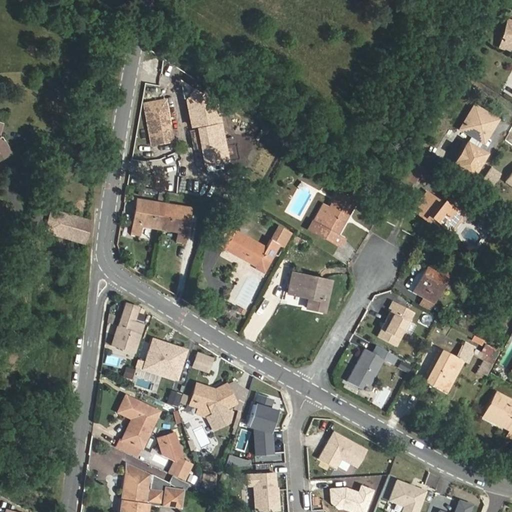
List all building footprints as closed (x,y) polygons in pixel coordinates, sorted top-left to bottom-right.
[(511,17),(507,16),(500,41),(511,44),(511,17)] [(466,95),(470,87),(462,83),(457,91),(466,95)] [(166,100),(143,104),(151,145),(173,141),(166,100)] [(496,118),(474,105),(460,128),(475,137),(463,157),(476,165),(483,152),(478,149),(496,118)] [(0,159),(9,155),(0,139),(0,138),(0,127),(0,126),(0,159)] [(198,130),(201,148),(204,165),(227,161),(220,126),(198,130)] [(193,149),(201,148),(198,130),(190,132),(193,149)] [(415,181),(421,170),(412,165),(404,181),(413,186),(415,181)] [(498,173),(490,168),(484,179),(491,184),(498,173)] [(429,174),(421,170),(415,181),(423,185),(429,174)] [(356,201),(339,190),(320,225),(312,220),(306,231),(340,249),(345,239),(338,235),(356,201)] [(429,219),(431,216),(438,222),(447,229),(450,225),(453,225),(456,221),(456,218),(459,214),(442,201),(441,203),(425,191),(411,208),(427,221),(429,219)] [(132,234),(139,235),(140,226),(178,232),(177,240),(185,242),(189,208),(137,200),(132,234)] [(46,232),(84,243),(89,223),(89,221),(52,210),(46,232)] [(431,216),(429,219),(436,225),(438,222),(431,216)] [(270,241),(266,248),(233,230),(236,222),(227,218),(217,237),(226,242),(222,249),(255,267),(260,258),(268,262),(278,245),(287,250),(296,234),(280,223),(270,241)] [(222,249),(226,242),(217,237),(213,245),(222,249)] [(449,274),(429,264),(415,292),(434,302),(449,274)] [(243,282),(236,279),(229,301),(251,309),(262,279),(246,273),(243,282)] [(329,282),(291,273),(287,294),(308,298),(305,308),(322,311),(329,282)] [(392,310),(378,337),(396,347),(411,319),(405,316),(408,310),(393,302),(389,309),(392,310)] [(129,335),(133,321),(138,307),(125,303),(117,331),(129,335)] [(142,324),(133,321),(129,335),(117,331),(112,346),(133,353),(142,324)] [(176,379),(186,350),(172,346),(168,348),(164,347),(165,344),(152,340),(145,364),(158,368),(162,375),(176,379)] [(475,346),(465,341),(456,357),(462,360),(467,363),(475,346)] [(498,351),(486,344),(481,353),(486,355),(483,360),(491,364),(498,351)] [(364,349),(346,382),(360,389),(363,383),(368,386),(383,359),(364,349)] [(441,350),(424,382),(445,393),(462,360),(456,357),(441,350)] [(206,373),(212,357),(195,351),(189,368),(206,373)] [(397,361),(395,369),(407,373),(409,365),(397,361)] [(145,364),(143,369),(162,375),(158,368),(145,364)] [(129,381),(133,370),(124,367),(120,378),(129,381)] [(204,386),(196,384),(191,401),(197,403),(198,403),(202,402),(206,403),(212,414),(225,408),(233,403),(234,400),(226,384),(212,391),(206,389),(204,386)] [(169,390),(165,405),(174,407),(179,393),(169,390)] [(483,415),(509,429),(511,430),(511,400),(496,391),(483,415)] [(179,394),(177,404),(184,405),(186,395),(179,394)] [(157,411),(124,395),(116,412),(127,417),(130,411),(132,412),(130,418),(132,419),(130,425),(127,423),(120,439),(140,448),(157,411)] [(198,403),(197,403),(194,413),(207,417),(213,429),(228,421),(231,411),(226,410),(225,408),(212,414),(206,403),(202,402),(198,403)] [(364,449),(330,430),(314,459),(333,470),(339,460),(354,468),(364,449)] [(157,442),(160,451),(173,457),(165,471),(180,478),(187,463),(179,459),(180,457),(172,432),(168,433),(169,438),(157,442)] [(168,433),(156,437),(157,442),(169,438),(168,433)] [(120,439),(116,448),(135,457),(140,448),(120,439)] [(127,464),(125,474),(148,477),(148,474),(127,464)] [(272,471),(243,474),(244,487),(250,487),(251,511),(256,511),(278,510),(276,487),(273,487),(272,471)] [(124,484),(146,488),(148,477),(125,474),(124,484)] [(416,511),(424,491),(394,480),(386,501),(401,506),(398,511),(416,511)] [(124,484),(121,501),(125,501),(125,509),(123,511),(122,511),(145,511),(147,505),(144,505),(144,500),(148,501),(148,503),(160,504),(161,493),(150,491),(149,494),(145,494),(146,488),(124,484)] [(350,511),(364,511),(372,490),(359,485),(356,493),(343,488),(328,489),(329,503),(336,509),(340,508),(350,511)] [(181,490),(165,488),(163,504),(179,507),(181,490)] [(443,511),(436,510),(435,511),(467,511),(470,505),(456,500),(451,511),(443,511)]
